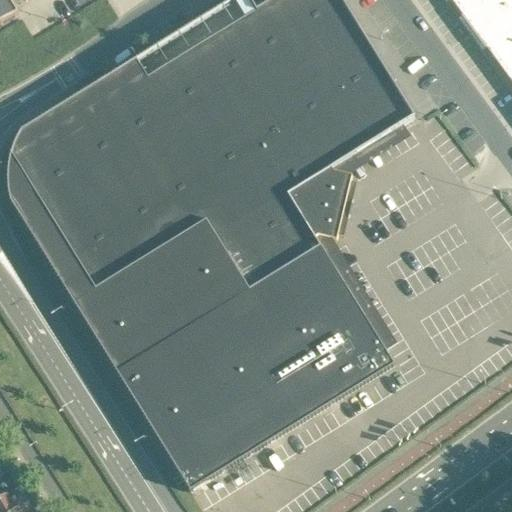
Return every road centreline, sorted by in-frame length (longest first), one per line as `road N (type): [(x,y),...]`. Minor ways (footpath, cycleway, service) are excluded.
road 1 (unclassified): [(0,257),(167,511)]
road 2 (unclassified): [(0,113),(176,0)]
road 3 (unclassified): [(511,157),(395,0)]
road 4 (secondary): [(511,431),(405,511)]
road 5 (residential): [(69,511),(0,402)]
